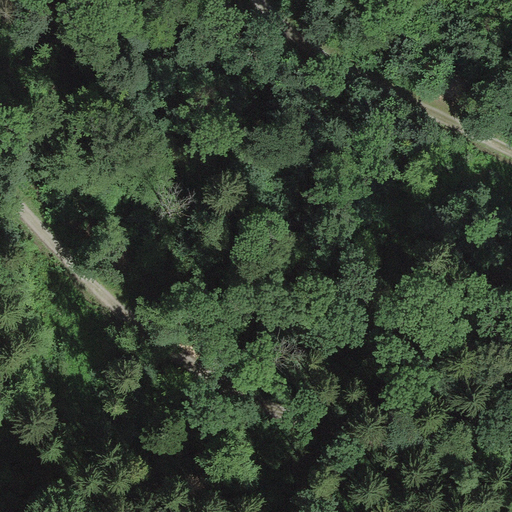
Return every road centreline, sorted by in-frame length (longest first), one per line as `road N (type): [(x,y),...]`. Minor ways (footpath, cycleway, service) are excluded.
road 1 (track): [(511,463),(269,391),(170,337),(106,296),(0,183)]
road 2 (track): [(261,0),(302,42),(351,74),(511,156)]
